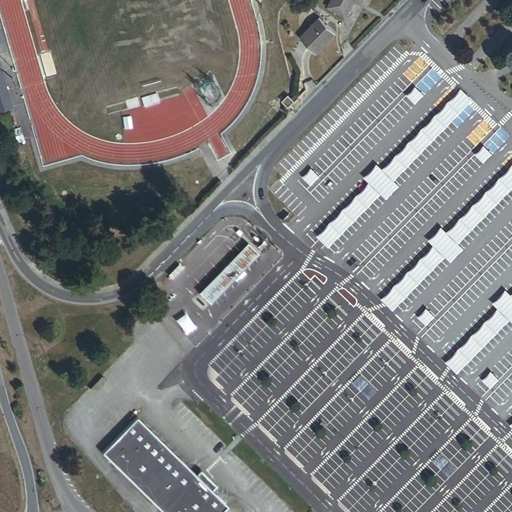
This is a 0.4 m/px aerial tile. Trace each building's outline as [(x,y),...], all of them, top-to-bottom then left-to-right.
[(330,0),(327,6),(347,15),(353,0),(358,0),(368,5),(370,0),(330,0)] [(319,14),(299,34),(317,52),(337,32),(319,14)] [(0,112),(9,110),(0,76),(0,112)] [(295,94),(291,97),(288,94),(281,101),(288,108),(298,98),(295,94)] [(20,141),(16,127),(9,129),(13,143),(20,141)] [(258,252),(248,243),(220,271),(199,292),(210,302),(231,281),(258,252)] [(46,267),(41,262),(37,266),(43,272),(46,267)] [(206,474),(200,468),(196,473),(192,469),(184,462),(177,455),(170,448),(163,441),(156,434),(149,427),(142,420),(136,415),(101,451),(164,511),(221,511),(228,505),(225,501),(212,489),(217,484),(211,479),(206,474)]
